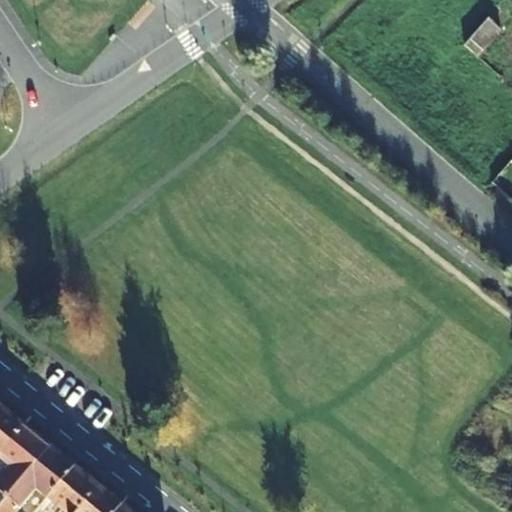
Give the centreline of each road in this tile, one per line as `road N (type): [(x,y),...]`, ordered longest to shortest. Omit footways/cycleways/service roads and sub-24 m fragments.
road 1 (residential): [(255,0),(61,134)]
road 2 (residential): [(0,371),(174,511)]
